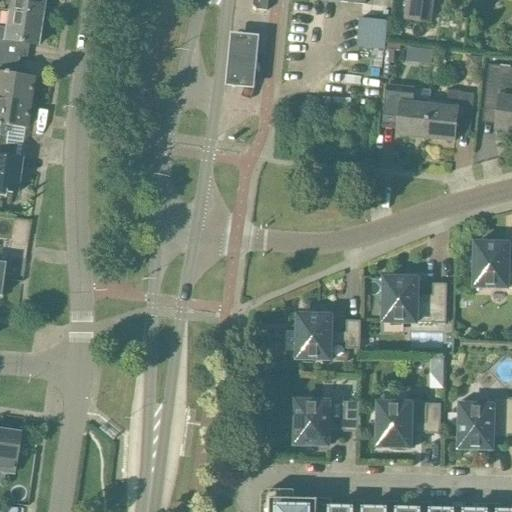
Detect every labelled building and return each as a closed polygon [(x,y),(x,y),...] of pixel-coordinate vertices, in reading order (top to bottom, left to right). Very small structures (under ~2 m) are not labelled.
[(9,0),(8,11),(41,16),(43,0),(9,0)] [(267,12),(268,0),(254,0),(254,6),(258,11),(267,12)] [(407,0),(405,20),(429,24),(432,0),(407,0)] [(0,27),(0,54),(18,57),(21,57),(24,44),(36,46),(41,16),(8,11),(5,28),(0,27)] [(388,22),(360,19),(357,48),(385,50),(388,22)] [(259,36),(234,34),(229,85),(254,87),(259,36)] [(432,65),(433,51),(421,49),(419,63),(432,65)] [(0,99),(28,103),(32,78),(15,75),(18,57),(0,54),(0,99)] [(488,79),(485,111),(500,112),(499,123),(498,129),(511,130),(511,98),(511,99),(511,93),(511,68),(490,66),(488,79)] [(431,108),(415,106),(417,88),(389,85),(385,122),(400,123),(399,135),(427,138),(431,108)] [(431,108),(427,138),(456,141),(456,136),(457,124),(471,126),(475,94),(448,91),(446,109),(431,108)] [(0,142),(9,144),(11,132),(11,127),(24,129),(28,103),(0,99),(0,142)] [(0,192),(5,193),(5,194),(14,196),(20,159),(14,158),(16,145),(9,144),(0,142),(0,192)] [(508,243),(474,242),(473,286),(511,287),(511,258),(507,259),(508,243)] [(383,277),(382,296),(380,300),(378,306),(379,311),(382,316),(382,321),(416,322),(445,323),(445,311),(445,283),(431,282),(431,294),(416,294),(417,278),(383,277)] [(330,315),(297,314),(296,359),(330,359),(330,341),(344,341),(344,348),(359,348),(359,320),(345,319),(345,331),(330,331),(330,315)] [(428,366),(428,388),(443,387),(442,365),(428,366)] [(511,396),(491,396),(491,400),(459,400),(458,448),(492,449),(492,432),(507,433),(507,435),(511,434),(511,396)] [(357,402),(328,401),(295,400),(294,445),(328,445),(328,429),(342,429),(342,432),(357,432),(357,402)] [(377,402),(376,446),(410,447),(410,431),(425,431),(424,433),(439,433),(440,403),(425,403),(411,403),(377,402)] [(0,464),(15,466),(13,475),(15,475),(21,434),(0,430),(0,464)] [(270,511),(317,511),(318,500),(317,500),(271,499),(270,511)] [(318,500),(317,511),(352,511),(352,509),(333,508),(333,499),(317,499),(317,500),(318,500)] [(385,511),(386,510),(385,510),(366,509),(367,501),(352,501),(352,509),(352,511),(385,511)] [(385,511),(419,511),(420,510),(419,510),(400,510),(400,502),(386,502),(385,510),(386,510),(385,511)] [(419,502),(419,510),(420,510),(419,511),(453,511),(434,511),(434,503),(419,502)] [(486,511),(467,511),(467,504),(453,503),(453,511),(486,511)]
